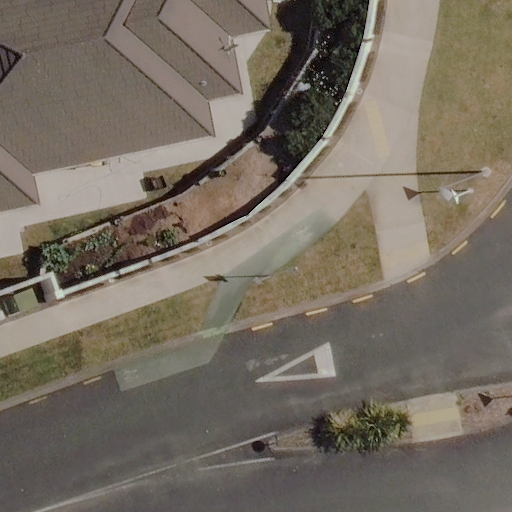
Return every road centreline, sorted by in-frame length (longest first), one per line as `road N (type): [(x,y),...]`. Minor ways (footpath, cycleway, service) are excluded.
road 1 (residential): [(18,511),(93,443),(511,312)]
road 2 (residential): [(511,493),(215,511)]
